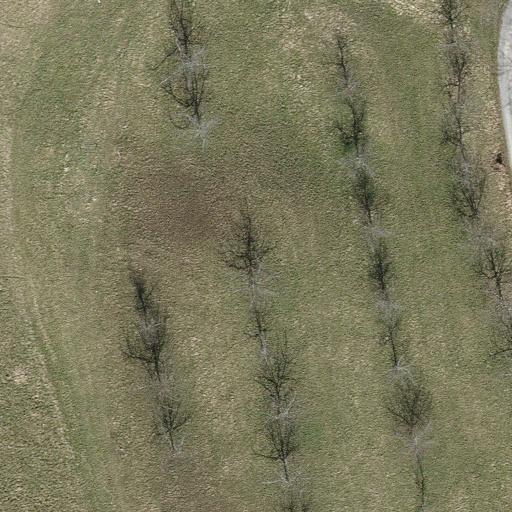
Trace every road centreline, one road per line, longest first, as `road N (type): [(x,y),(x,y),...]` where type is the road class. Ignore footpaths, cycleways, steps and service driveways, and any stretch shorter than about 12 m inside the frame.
road 1 (track): [(114,511),(90,407),(80,267),(91,148),(122,0)]
road 2 (track): [(511,158),(511,16)]
